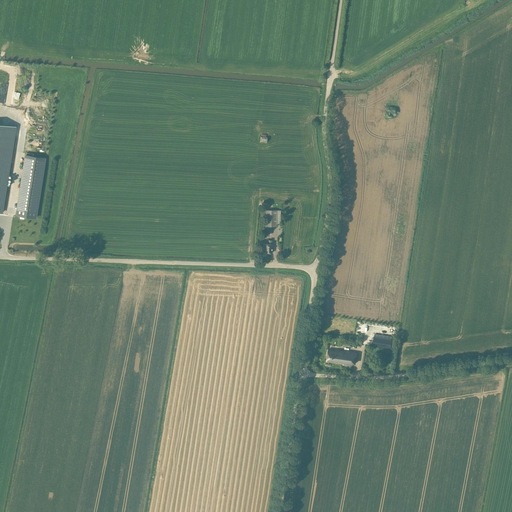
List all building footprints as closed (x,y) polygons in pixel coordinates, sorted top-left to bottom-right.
[(0,112),(0,119),(12,121),(13,115),(0,112)] [(0,212),(2,212),(5,190),(8,190),(8,187),(6,187),(15,127),(11,126),(0,124),(0,212)] [(35,218),(45,158),(43,158),(26,155),(16,215),(35,218)] [(271,210),(266,210),(265,218),(267,218),(267,222),(265,222),(265,234),(271,234),(271,226),(277,226),(277,210),(271,210)] [(373,337),(372,345),(391,348),(392,340),(384,339),(373,337)] [(352,352),(329,349),(327,361),(350,365),(352,352)]
